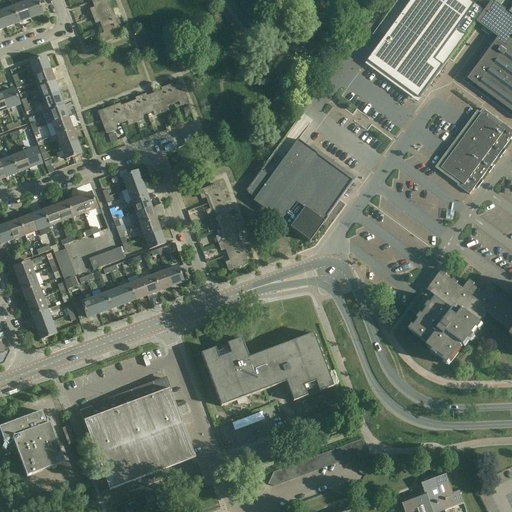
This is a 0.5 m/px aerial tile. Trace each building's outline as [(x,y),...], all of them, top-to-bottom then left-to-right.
[(37,0),(33,0),(25,3),(31,19),(43,14),(37,0)] [(91,10),(93,17),(112,10),(109,2),(111,1),(110,0),(99,0),(93,2),(96,9),(91,10)] [(412,0),(413,0),(367,63),(419,101),(484,13),(466,0),(412,0)] [(511,0),(473,0),(478,3),(487,10),(477,23),(498,38),(468,80),(511,112),(511,0)] [(13,8),(19,24),(31,19),(25,3),(13,8)] [(13,8),(1,12),(7,28),(19,24),(13,8)] [(100,21),(103,28),(119,22),(117,18),(115,19),(112,10),(93,17),(96,23),(100,21)] [(101,36),(103,43),(121,36),(118,28),(121,27),(119,22),(103,28),(105,34),(101,36)] [(30,63),(34,75),(50,70),(45,57),(30,63)] [(50,70),(34,75),(39,88),(54,82),(50,70)] [(59,94),(54,82),(39,88),(43,99),(59,94)] [(171,86),(167,88),(173,103),(179,101),(181,106),(187,103),(181,85),(172,88),(171,86)] [(166,106),(173,103),(167,88),(162,89),(163,91),(155,94),(162,113),(168,110),(166,106)] [(14,90),(1,95),(7,110),(20,106),(14,90)] [(59,94),(43,99),(47,111),(63,106),(59,94)] [(145,96),(141,97),(147,113),(153,111),(155,115),(162,113),(155,94),(146,98),(145,96)] [(140,115),(147,113),(141,97),(136,99),(137,101),(129,104),(136,123),(142,120),(140,115)] [(120,105),(115,107),(121,123),(127,121),(129,125),(136,123),(129,104),(120,107),(120,105)] [(68,118),(63,106),(47,111),(52,124),(68,118)] [(114,125),(121,123),(115,107),(99,113),(107,133),(116,130),(114,125)] [(511,137),(511,130),(504,124),(483,109),(481,112),(476,119),(475,121),(507,144),(511,137)] [(68,118),(52,124),(56,135),(72,130),(68,118)] [(475,121),(469,128),(501,152),(507,144),(475,121)] [(501,152),(469,128),(463,136),(495,160),(501,152)] [(77,142),(72,130),(56,135),(61,148),(77,142)] [(463,136),(458,144),(490,168),(495,160),(463,136)] [(258,175),(247,191),(255,199),(253,202),(286,226),(309,243),(340,201),(341,200),(354,182),(321,158),(305,145),(304,145),(298,141),(298,140),(270,178),(262,171),(261,171),(258,175)] [(81,154),(77,142),(61,148),(65,160),(81,154)] [(452,152),(484,176),(490,168),(458,144),(452,152)] [(29,169),(42,164),(36,149),(24,153),(29,169)] [(452,152),(446,160),(478,183),(484,176),(452,152)] [(29,169),(24,153),(12,158),(18,174),(29,169)] [(18,174),(12,158),(0,162),(0,163),(6,178),(18,174)] [(55,158),(44,163),(46,167),(51,165),(57,163),(55,158)] [(440,167),(461,182),(462,181),(474,190),(478,183),(446,160),(440,167)] [(46,167),(49,175),(54,173),(51,165),(46,167)] [(127,190),(142,184),(138,172),(122,177),(127,190)] [(461,182),(458,186),(470,195),(474,190),(462,181),(461,182)] [(142,184),(127,190),(131,201),(147,196),(142,184)] [(206,197),(209,203),(225,197),(223,193),(221,194),(218,185),(200,192),(202,198),(206,197)] [(92,193),(79,198),(85,214),(97,209),(92,193)] [(147,196),(131,201),(136,213),(151,208),(147,196)] [(227,202),(225,197),(209,203),(211,210),(207,211),(209,218),(227,211),(224,203),(227,202)] [(73,218),(85,214),(79,198),(67,203),(73,218)] [(67,203),(55,207),(61,223),(73,218),(67,203)] [(55,207),(43,211),(49,227),(61,223),(55,207)] [(151,208),(136,213),(140,226),(156,220),(151,208)] [(43,211),(31,216),(37,232),(49,227),(43,211)] [(231,220),(227,211),(209,218),(212,224),(216,222),(219,229),(235,223),(233,219),(231,220)] [(31,216),(18,221),(24,236),(37,232),(31,216)] [(156,220),(140,226),(145,237),(160,232),(156,220)] [(18,221),(7,225),(13,241),(24,236),(18,221)] [(237,228),(235,223),(219,229),(221,236),(217,237),(219,244),(237,237),(234,229),(237,228)] [(13,241),(7,225),(0,227),(0,244),(0,245),(13,241)] [(145,237),(150,250),(165,244),(160,232),(145,237)] [(240,246),(237,237),(219,244),(221,250),(226,249),(228,255),(245,249),(243,245),(240,246)] [(125,259),(120,248),(115,250),(120,261),(125,259)] [(246,254),(245,249),(228,255),(231,262),(226,263),(229,270),(247,263),(244,255),(246,254)] [(58,252),(54,254),(56,259),(68,255),(66,250),(58,252)] [(120,261),(115,250),(110,252),(115,263),(120,261)] [(115,263),(110,252),(105,254),(109,265),(115,263)] [(109,265),(105,254),(100,255),(104,267),(109,265)] [(68,255),(56,259),(58,264),(69,260),(68,255)] [(104,267),(100,255),(94,258),(99,269),(104,267)] [(261,266),(271,263),(269,255),(258,258),(261,266)] [(93,271),(96,270),(99,269),(94,258),(89,260),(93,271)] [(69,260),(58,264),(60,269),(71,265),(69,260)] [(13,268),(18,280),(34,275),(29,262),(13,268)] [(71,265),(60,269),(62,274),(73,270),(71,265)] [(178,267),(165,272),(171,287),(184,283),(178,267)] [(73,270),(62,274),(64,280),(75,276),(73,270)] [(171,287),(165,272),(153,276),(159,292),(171,287)] [(421,321),(412,333),(427,344),(428,344),(429,345),(428,346),(443,356),(451,363),(456,356),(462,348),(463,346),(464,347),(481,324),(480,323),(486,313),(511,332),(511,333),(511,334),(511,335),(511,304),(488,287),(482,295),(479,293),(480,292),(479,291),(473,286),(469,283),(468,283),(466,285),(463,290),(440,273),(429,288),(428,290),(427,289),(426,290),(428,291),(416,308),(425,315),(424,318),(421,321)] [(34,275),(18,280),(23,292),(38,287),(34,275)] [(159,292),(153,276),(141,281),(147,296),(159,292)] [(74,277),(64,281),(68,290),(78,286),(74,277)] [(147,296),(141,281),(129,285),(135,301),(147,296)] [(135,301),(129,285),(117,290),(123,305),(135,301)] [(43,299),(38,287),(23,292),(27,304),(43,299)] [(123,305),(117,290),(105,294),(111,310),(123,305)] [(111,310),(105,294),(93,299),(99,314),(111,310)] [(43,299),(27,304),(31,316),(47,310),(43,299)] [(82,307),(75,309),(80,321),(86,319),(87,319),(99,314),(93,299),(81,303),(82,307)] [(51,322),(47,310),(31,316),(36,328),(51,322)] [(51,322),(36,328),(40,340),(56,334),(51,322)] [(294,401),(334,386),(314,333),(304,337),(292,341),(258,354),(250,357),(242,338),(232,342),(202,353),(222,406),(280,384),(287,381),(294,401)] [(155,389),(133,397),(131,392),(114,399),(116,404),(94,412),(92,407),(80,412),(109,491),(126,485),(129,493),(181,474),(178,465),(195,459),(165,380),(153,384),(155,389)] [(42,412),(0,427),(0,432),(4,443),(12,440),(26,478),(64,464),(49,424),(46,425),(42,412)] [(75,443),(70,428),(69,426),(62,429),(68,446),(75,443)] [(326,428),(323,429),(315,433),(318,441),(329,437),(326,428)] [(362,440),(354,443),(348,455),(353,457),(362,440)] [(365,448),(362,440),(353,457),(359,460),(365,448)] [(346,460),(348,455),(354,443),(346,445),(340,458),(346,460)] [(338,448),(332,460),(338,463),(340,458),(346,445),(338,448)] [(330,452),(324,464),(330,466),(332,460),(338,448),(330,452)] [(365,448),(359,460),(356,465),(362,468),(368,456),(365,448)] [(322,454),(316,466),(322,469),(324,464),(330,452),(322,454)] [(314,457),(308,469),(314,472),(316,466),(322,454),(314,457)] [(359,473),(365,476),(371,464),(368,456),(362,468),(359,473)] [(306,460),(301,472),(306,475),(308,469),(314,457),(306,460)] [(298,463),(292,475),(298,478),(301,472),(306,460),(298,463)] [(290,467),(285,478),(290,481),(292,475),(298,463),(290,467)] [(282,469),(277,481),(282,484),(285,478),(290,467),(282,469)] [(282,469),(274,473),(268,484),(274,487),(277,481),(282,469)] [(445,510),(463,502),(458,488),(451,490),(443,470),(431,475),(445,510)] [(431,511),(438,511),(445,510),(431,475),(419,479),(423,490),(431,511)] [(431,511),(423,490),(412,494),(418,511),(431,511)] [(418,511),(412,494),(400,499),(404,510),(404,511),(418,511)]
